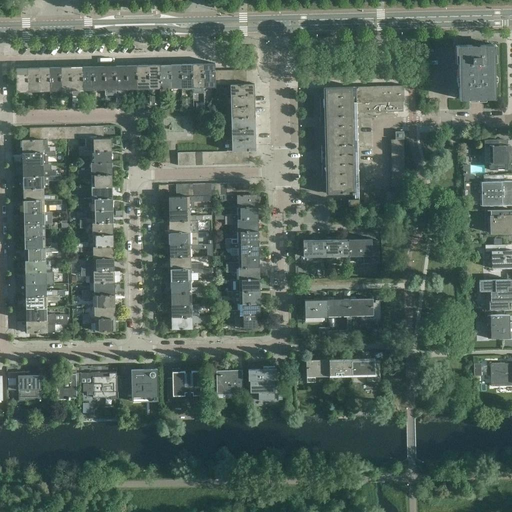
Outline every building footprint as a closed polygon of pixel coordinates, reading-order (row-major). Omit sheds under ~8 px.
[(494,98),(493,53),(495,53),(495,44),(479,45),(479,46),(471,46),(471,45),(455,45),(455,54),(457,54),(458,99),(494,98)] [(204,87),(203,85),(203,63),(192,64),(193,88),(204,87)] [(215,85),(215,71),(214,63),(203,63),(203,85),(215,85)] [(170,86),(170,64),(159,65),(159,86),(170,86)] [(181,86),(181,64),(170,64),(170,86),(181,86)] [(193,88),(192,64),(181,64),(181,86),(182,88),(193,88)] [(126,87),(126,65),(115,66),(115,87),(126,87)] [(137,87),(137,65),(126,65),(126,87),(137,87)] [(149,89),(148,65),(137,65),(137,87),(138,89),(149,89)] [(160,89),(159,86),(159,65),(148,65),(149,89),(160,89)] [(82,88),(82,66),(71,67),(71,88),(82,88)] [(93,88),(93,66),(82,66),(82,88),(83,90),(94,90),(93,88)] [(104,88),(104,66),(93,66),(93,88),(104,88)] [(115,87),(115,66),(104,66),(104,88),(115,87)] [(49,89),(49,67),(38,68),(38,89),(49,89)] [(61,89),(60,67),(49,67),(49,89),(61,89)] [(71,88),(71,67),(60,67),(61,89),(61,91),(72,91),(71,88)] [(28,89),(27,68),(16,68),(16,90),(28,89)] [(38,89),(38,68),(27,68),(28,89),(38,89)] [(246,84),(245,70),(233,70),(233,84),(246,84)] [(254,84),(246,84),(233,84),(232,84),(232,96),(254,95),(254,84)] [(372,112),(372,86),(356,87),(357,113),(372,112)] [(387,112),(387,86),(372,86),(372,112),(387,112)] [(404,102),(403,86),(387,86),(387,112),(403,111),(403,102),(404,102)] [(359,193),(357,113),(356,87),(326,88),(326,97),(320,98),(320,123),(325,126),(327,127),(328,145),(321,146),(322,171),(322,175),(328,175),(329,194),(359,193)] [(254,106),(254,95),(232,96),(233,107),(254,106)] [(255,117),(254,106),(233,107),(231,107),(231,118),(233,118),(255,117)] [(255,128),(255,117),(233,118),(233,129),(255,128)] [(255,139),(255,128),(233,129),(234,140),(255,139)] [(403,139),(403,131),(395,132),(395,140),(403,139)] [(111,138),(103,138),(97,138),(91,139),(90,139),(91,149),(86,150),(84,146),(78,146),(78,151),(111,150),(111,138)] [(256,151),(255,145),(255,139),(234,140),(234,151),(236,151),(242,151),(248,151),(256,151)] [(36,140),(30,140),(22,140),(22,153),(55,152),(55,147),(42,147),(42,140),(41,140),(36,140)] [(511,162),(510,145),(503,146),(503,140),(484,140),(484,147),(488,147),(489,163),(511,162)] [(111,162),(111,151),(111,150),(78,151),(78,156),(91,156),(91,163),(111,162)] [(43,164),(43,157),(55,157),(55,152),(22,153),(23,165),(43,164)] [(111,174),(111,163),(111,162),(91,163),(91,170),(79,170),(79,175),(111,174)] [(43,171),(43,164),(23,165),(23,177),(56,176),(55,171),(43,171)] [(112,186),(111,175),(111,174),(79,175),(79,180),(85,180),(87,177),(91,176),(91,187),(112,186)] [(511,196),(511,186),(511,185),(511,181),(511,182),(511,181),(503,181),(503,175),(483,175),(483,182),(491,182),(492,196),(499,196),(510,198),(510,196),(511,196)] [(43,188),(43,181),(56,181),(56,176),(23,177),(23,189),(43,188)] [(112,198),(112,187),(112,186),(91,187),(92,194),(79,194),(79,199),(112,198)] [(44,199),(43,188),(23,189),(23,201),(56,200),(56,195),(50,195),(48,198),(44,199)] [(405,205),(405,190),(392,191),(392,192),(386,192),(387,205),(405,205)] [(257,207),(257,195),(249,195),(243,195),(237,195),(232,195),(226,195),(224,195),(224,200),(237,200),(237,207),(257,207)] [(201,201),(201,196),(199,196),(193,196),(188,196),(182,196),(176,197),(168,197),(169,209),(189,209),(189,198),(193,198),(195,201),(201,201)] [(112,210),(112,199),(112,198),(79,199),(79,204),(86,204),(87,201),(92,200),(92,211),(112,210)] [(24,213),(44,212),(49,212),(49,206),(56,205),(61,205),(61,200),(23,201),(24,213)] [(257,219),(257,207),(237,207),(237,218),(233,218),(231,215),(225,215),(225,220),(257,219)] [(189,219),(189,209),(169,209),(169,221),(202,220),(201,215),(195,216),(194,219),(189,219)] [(112,222),(112,211),(112,210),(92,211),(92,216),(86,216),(86,218),(80,218),(80,223),(112,222)] [(511,232),(511,215),(504,216),(503,210),(484,210),(484,217),(490,217),(491,233),(511,232)] [(44,219),(44,212),(24,213),(24,225),(57,224),(57,219),(44,219)] [(258,231),(257,219),(225,220),(225,224),(231,224),(233,221),(237,221),(237,231),(258,231)] [(202,225),(202,220),(169,221),(169,233),(189,233),(189,222),(194,222),(195,225),(202,225)] [(113,234),(112,223),(112,222),(80,223),(80,228),(86,228),(88,225),(92,224),(93,235),(113,234)] [(44,236),(44,229),(57,229),(57,224),(24,225),(24,237),(44,236)] [(258,243),(258,231),(237,231),(238,242),(233,242),(231,239),(225,239),(225,244),(258,243)] [(190,240),(189,233),(169,233),(170,245),(202,244),(202,239),(190,240)] [(113,246),(113,235),(113,234),(93,235),(93,242),(80,242),(80,247),(113,246)] [(45,247),(44,236),(24,237),(25,249),(57,248),(57,243),(51,243),(49,246),(45,247)] [(372,255),(371,238),(348,239),(349,256),(372,255)] [(349,256),(348,239),(326,240),(326,257),(349,256)] [(326,257),(326,240),(303,240),(303,257),(326,257)] [(258,255),(258,243),(225,244),(225,248),(232,248),(233,245),(238,245),(238,255),(258,255)] [(202,249),(202,244),(170,245),(170,257),(190,256),(190,249),(202,249)] [(511,267),(511,250),(505,251),(505,245),(485,245),(485,252),(491,252),(492,268),(511,267)] [(113,258),(113,247),(113,246),(80,247),(80,252),(93,252),(93,259),(113,258)] [(45,260),(45,253),(57,253),(57,248),(25,249),(25,261),(45,260)] [(259,267),(258,255),(238,255),(238,266),(234,266),(232,263),(226,263),(226,268),(259,267)] [(190,267),(190,256),(170,257),(170,269),(203,268),(203,263),(196,264),(195,267),(190,267)] [(114,270),(113,259),(113,258),(93,259),(93,269),(89,270),(87,266),(81,266),(81,271),(114,270)] [(45,271),(45,260),(25,261),(25,273),(58,272),(58,267),(51,267),(50,270),(45,271)] [(259,279),(259,267),(226,268),(226,272),(238,272),(239,279),(259,279)] [(203,273),(203,268),(170,269),(170,281),(191,280),(190,273),(203,273)] [(114,282),(114,271),(114,270),(81,271),(81,276),(93,276),(94,283),(114,282)] [(46,284),(45,274),(50,273),(52,277),(58,277),(58,272),(25,273),(25,285),(46,284)] [(259,291),(259,279),(239,279),(239,290),(234,290),(233,287),(226,287),(226,292),(259,291)] [(191,291),(191,280),(170,281),(171,293),(203,292),(203,287),(197,288),(195,291),(191,291)] [(511,280),(507,280),(479,280),(479,291),(490,291),(490,301),(489,301),(489,310),(508,310),(508,302),(511,301),(511,285),(511,286),(511,280)] [(114,294),(114,283),(114,282),(94,283),(94,293),(89,294),(88,290),(81,290),(81,295),(114,294)] [(46,291),(46,284),(25,285),(26,297),(58,296),(58,291),(46,291)] [(259,303),(259,291),(226,292),(226,296),(233,296),(234,293),(239,293),(239,303),(259,303)] [(203,297),(203,292),(171,293),(171,305),(191,304),(191,294),(195,294),(197,297),(203,297)] [(114,306),(114,295),(114,294),(81,295),(82,300),(88,300),(89,297),(94,296),(94,307),(114,306)] [(46,308),(46,301),(59,301),(58,296),(26,297),(26,309),(46,308)] [(373,315),(373,298),(350,299),(350,316),(373,315)] [(327,316),(327,299),(304,300),(305,317),(327,316)] [(350,316),(350,299),(327,299),(327,316),(350,316)] [(260,315),(259,303),(239,303),(239,314),(235,314),(233,311),(227,311),(227,316),(260,315)] [(191,315),(191,304),(171,305),(171,317),(204,316),(204,311),(198,312),(196,315),(191,315)] [(115,318),(114,307),(114,306),(94,307),(94,317),(90,318),(88,314),(82,314),(82,319),(115,318)] [(51,318),(46,319),(46,308),(26,309),(26,321),(59,320),(59,315),(53,315),(51,318)] [(260,327),(260,315),(227,316),(227,320),(233,320),(235,317),(239,317),(240,328),(260,327)] [(511,337),(511,322),(508,323),(508,324),(505,324),(505,321),(503,321),(503,315),(486,315),(487,325),(486,325),(486,334),(493,334),(493,338),(511,337)] [(204,321),(204,316),(171,317),(172,329),(192,329),(192,318),(196,318),(198,321),(204,321)] [(115,331),(115,319),(115,318),(82,319),(82,324),(88,324),(90,321),(95,320),(95,331),(115,331)] [(47,332),(47,325),(59,325),(59,320),(26,321),(27,333),(47,332)] [(374,375),(374,358),(351,359),(352,376),(374,375)] [(329,376),(329,359),(306,360),(306,367),(303,367),(303,376),(306,376),(306,377),(306,382),(315,382),(315,377),(329,376)] [(352,376),(351,359),(329,359),(329,376),(352,376)] [(511,383),(511,363),(491,364),(491,384),(511,383)] [(143,369),(125,370),(125,397),(131,397),(132,401),(158,401),(157,369),(143,369)] [(200,395),(200,371),(183,371),(183,373),(180,373),(179,369),(172,369),(172,378),(171,379),(172,385),(171,385),(171,388),(172,388),(172,393),(172,396),(180,396),(180,397),(185,397),(184,393),(192,393),(192,395),(200,395)] [(274,394),(274,380),(276,380),(276,369),(258,370),(258,394),(274,394)] [(243,395),(242,370),(216,371),(217,395),(231,395),(231,396),(243,395)] [(76,398),(76,382),(76,371),(70,371),(70,374),(56,375),(56,400),(68,399),(68,400),(70,400),(70,398),(76,398)] [(41,399),(40,377),(40,375),(29,375),(29,376),(25,376),(25,372),(18,373),(19,401),(39,400),(39,399),(41,399)] [(120,389),(120,379),(116,379),(116,373),(108,373),(108,377),(97,377),(97,373),(91,373),(91,378),(92,378),(92,383),(86,383),(86,395),(92,395),(92,398),(116,397),(116,389),(120,389)]
